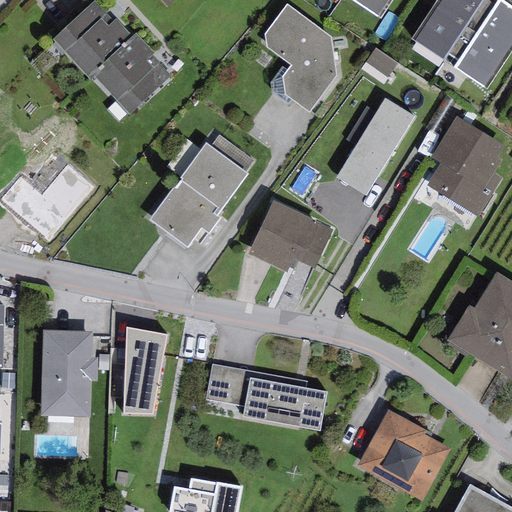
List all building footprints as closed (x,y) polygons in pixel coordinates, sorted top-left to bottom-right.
[(160,0),(169,8),(177,0),(160,0)] [(393,0),(346,0),(347,0),(379,22),(393,0)] [(511,53),(511,6),(502,0),(437,0),(410,42),(443,64),(446,60),(456,67),(454,71),(486,92),(511,53)] [(94,2),(52,43),(89,84),(93,79),(130,118),(171,78),(151,56),(153,55),(135,35),(132,37),(115,19),(113,22),(94,2)] [(331,39),(287,7),(265,37),(267,51),(291,68),(281,80),(284,98),(309,115),(337,78),(331,39)] [(385,98),(335,178),(364,196),(415,116),(385,98)] [(504,147),(455,117),(430,159),(440,165),(427,187),(478,218),(481,213),(482,214),(493,196),(492,195),(500,181),(493,177),(501,164),(496,161),(504,147)] [(247,176),(205,146),(179,181),(182,182),(175,191),(173,190),(149,222),(187,250),(201,231),(208,236),(220,221),(216,218),(247,176)] [(93,189),(67,166),(41,194),(21,176),(0,199),(46,240),(93,189)] [(320,226),(273,203),(247,256),(287,275),(294,262),(301,266),(302,264),(320,226)] [(332,231),(320,226),(302,264),(314,269),(332,231)] [(511,285),(494,275),(473,310),(469,307),(446,344),(511,383),(511,285)] [(167,338),(126,330),(124,415),(153,417),(167,338)] [(40,417),(89,419),(90,383),(96,383),(97,360),(91,360),(92,333),(43,332),(40,417)] [(251,372),(212,365),(206,401),(245,408),(249,380),(251,372)] [(249,380),(304,391),(306,383),(251,372),(249,380)] [(304,391),(249,380),(245,408),(243,419),(319,434),(327,395),(304,391)] [(426,432),(387,412),(357,469),(422,502),(450,450),(424,436),(426,432)] [(241,511),(249,485),(178,466),(165,511),(241,511)] [(511,511),(511,510),(469,487),(455,511),(511,511)]
